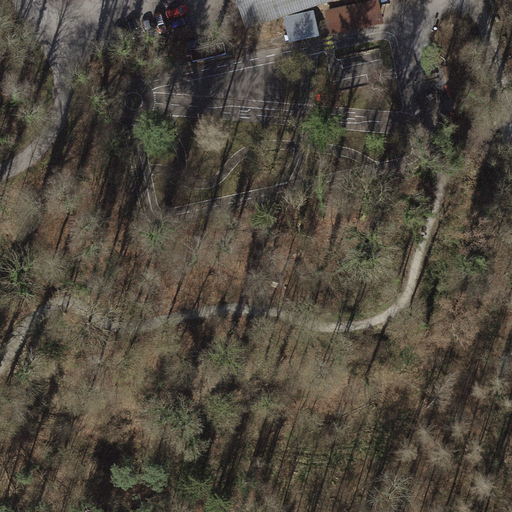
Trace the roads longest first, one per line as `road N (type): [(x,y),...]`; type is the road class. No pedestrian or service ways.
road 1 (track): [(27,0),(59,107),(45,140),(0,167)]
road 2 (track): [(472,0),(511,125)]
